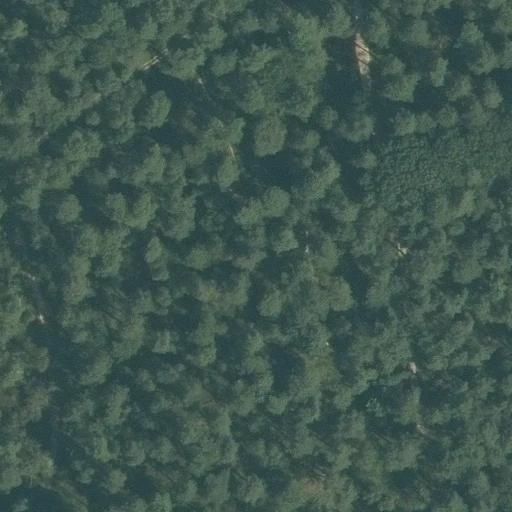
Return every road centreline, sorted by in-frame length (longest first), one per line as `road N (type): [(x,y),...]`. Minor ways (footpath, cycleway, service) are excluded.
road 1 (track): [(423,511),(347,0)]
road 2 (track): [(45,511),(61,405),(55,348),(39,286),(0,198)]
road 3 (track): [(233,0),(0,155)]
road 4 (track): [(374,179),(511,110)]
